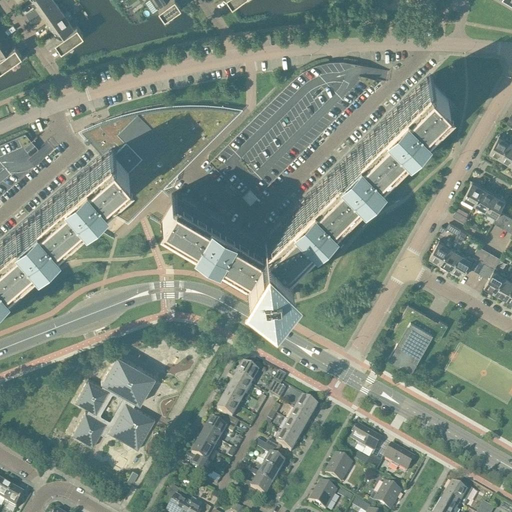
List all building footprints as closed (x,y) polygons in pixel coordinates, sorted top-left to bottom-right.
[(46,0),(35,8),(39,14),(40,14),(41,16),(57,4),(54,0),(46,0)] [(169,0),(151,0),(158,9),(169,0)] [(176,0),(169,0),(158,9),(164,17),(180,5),(176,0)] [(39,14),(34,18),(37,21),(42,17),(46,24),(63,12),(57,4),(41,16),(40,14),(39,14)] [(46,24),(50,30),(51,30),(52,31),(68,20),(63,12),(46,24)] [(50,30),(45,33),(48,37),(53,33),(57,39),(74,28),(73,27),(68,20),(52,31),(51,30),(50,30)] [(57,39),(54,41),(60,50),(82,34),(76,25),(73,27),(74,28),(57,39)] [(0,32),(0,44),(7,40),(8,42),(13,38),(11,34),(5,38),(1,32),(0,32)] [(12,47),(8,42),(7,40),(0,44),(0,55),(12,48),(12,47)] [(15,45),(12,47),(12,48),(0,55),(0,68),(21,54),(15,45)] [(387,77),(388,70),(343,61),(329,61),(315,64),(302,70),(291,79),(209,160),(250,202),(378,79),(386,81),(387,77)] [(290,263),(295,268),(295,267),(294,266),(298,262),(298,261),(305,255),(306,255),(305,254),(309,251),(310,250),(316,243),(317,244),(317,243),(321,239),(328,232),(329,232),(328,232),(332,228),(333,228),(333,227),(339,221),(340,221),(340,220),(344,216),(344,217),(345,216),(344,216),(351,209),(351,210),(352,209),(351,209),(355,205),(356,205),(363,198),(364,198),(363,197),(367,193),(367,194),(368,193),(374,186),(375,187),(375,186),(379,182),(386,175),(387,175),(386,174),(390,171),(391,171),(391,170),(397,164),(398,164),(398,163),(402,159),(402,160),(402,159),(409,152),(410,152),(409,152),(413,148),(414,148),(414,147),(420,141),(421,141),(421,140),(425,137),(426,136),(425,136),(432,129),(432,130),(433,129),(432,129),(436,125),(437,125),(444,118),(448,114),(449,114),(448,113),(455,107),(456,107),(456,106),(428,77),(427,78),(427,77),(426,78),(427,78),(420,84),(407,96),(408,96),(404,100),(403,100),(403,101),(397,107),(384,119),(385,119),(381,123),(381,122),(380,123),(380,124),(374,130),(373,129),(361,141),(362,142),(357,146),(356,146),(357,147),(351,153),(350,152),(338,164),(339,165),(334,169),(333,169),(334,170),(328,176),(327,175),(321,181),(315,187),(315,188),(311,192),(310,192),(310,193),(304,198),(292,210),(288,214),(287,214),(288,215),(281,221),(269,233),(266,236),(265,236),(264,237),(269,242),(289,263),(290,263)] [(84,130),(81,131),(96,147),(96,148),(101,153),(101,154),(103,156),(111,150),(128,170),(133,175),(136,179),(104,206),(105,206),(105,207),(106,207),(115,212),(115,213),(125,218),(124,218),(125,219),(125,218),(127,220),(128,219),(129,218),(130,218),(130,217),(133,214),(137,210),(138,210),(139,208),(145,202),(145,203),(145,202),(149,198),(153,195),(153,194),(160,187),(161,187),(161,186),(165,183),(172,175),(176,172),(177,171),(178,169),(184,164),(185,163),(184,163),(188,160),(192,156),(192,155),(199,148),(200,148),(207,141),(208,140),(215,133),(216,132),(219,129),(223,125),(224,125),(223,124),(227,121),(231,117),(233,115),(238,110),(222,107),(221,107),(213,107),(205,106),(204,106),(197,106),(190,106),(190,105),(189,105),(189,106),(182,106),(175,106),(174,106),(167,107),(161,108),(161,107),(160,108),(153,109),(147,110),(146,110),(140,111),(134,112),(133,112),(133,113),(128,114),(122,116),(122,115),(121,116),(116,118),(110,119),(109,120),(104,122),(99,124),(99,123),(98,124),(88,128),(87,128),(84,130)] [(0,194),(55,147),(48,139),(38,148),(25,132),(1,142),(0,142),(0,194)] [(511,142),(511,141),(506,138),(505,139),(499,135),(490,151),(501,158),(511,142)] [(511,142),(501,158),(511,164),(511,142)] [(0,296),(1,296),(0,296),(5,292),(13,285),(17,281),(18,281),(25,275),(26,275),(25,274),(29,271),(30,271),(30,270),(37,264),(38,264),(38,263),(42,260),(43,260),(43,259),(50,253),(52,251),(54,249),(55,249),(58,246),(62,243),(63,243),(62,242),(65,240),(67,239),(67,238),(70,235),(74,232),(74,233),(75,232),(74,232),(76,230),(78,228),(79,229),(79,228),(82,225),(86,222),(87,222),(86,221),(89,220),(91,218),(91,217),(95,214),(98,211),(99,212),(99,211),(103,207),(103,208),(104,207),(103,207),(104,206),(136,179),(133,175),(128,170),(111,150),(103,156),(101,154),(88,166),(89,166),(90,167),(78,177),(77,176),(64,187),(65,189),(54,199),(53,197),(52,197),(39,208),(40,208),(41,210),(29,220),(28,218),(15,229),(15,230),(16,231),(4,241),(3,240),(3,239),(0,241),(0,296)] [(474,206),(484,188),(472,182),(462,199),(468,202),(468,201),(474,204),(473,205),(474,206)] [(485,212),(495,195),(484,188),(474,206),(479,209),(479,207),(485,210),(484,212),(485,212)] [(159,222),(244,271),(246,268),(247,268),(260,246),(255,243),(256,241),(252,239),(253,238),(238,230),(237,230),(233,228),(233,227),(232,226),(232,227),(224,223),(225,222),(210,213),(209,214),(205,211),(205,210),(204,210),(204,211),(196,206),(196,205),(182,197),(181,197),(177,195),(177,194),(176,194),(159,222)] [(495,195),(485,212),(490,215),(490,214),(496,217),(500,211),(506,201),(495,195)] [(467,217),(456,210),(453,216),(464,222),(467,217)] [(499,225),(505,214),(500,211),(496,217),(493,222),(499,225)] [(505,214),(499,225),(504,228),(510,217),(505,214)] [(471,220),(469,225),(475,228),(478,224),(471,220)] [(446,228),(457,234),(458,234),(460,229),(449,223),(446,228)] [(294,268),(295,268),(290,263),(289,263),(269,242),(264,237),(264,238),(262,240),(256,241),(255,243),(260,246),(247,268),(246,268),(244,271),(245,272),(244,274),(248,276),(248,277),(263,286),(263,285),(270,292),(271,290),(274,291),(278,284),(280,283),(279,283),(290,272),(290,273),(291,271),(294,268)] [(441,263),(451,246),(446,243),(445,244),(439,240),(430,256),(441,263)] [(452,269),(462,252),(457,249),(456,250),(450,247),(451,246),(441,263),(452,269)] [(480,246),(474,256),(479,260),(485,249),(480,246)] [(479,260),(484,263),(490,252),(485,249),(479,260)] [(462,252),(452,269),(463,276),(468,267),(473,258),(468,255),(467,257),(461,253),(462,252)] [(490,252),(484,263),(489,266),(495,255),(490,252)] [(489,266),(495,269),(501,258),(495,255),(489,266)] [(473,270),(479,260),(474,256),(473,258),(468,267),(473,270)] [(484,263),(479,260),(473,270),(478,273),(484,263)] [(489,266),(484,263),(478,273),(484,276),(489,266)] [(505,276),(506,275),(501,272),(500,273),(494,270),(495,269),(489,266),(484,276),(489,279),(485,286),(496,292),(505,276)] [(507,298),(511,289),(511,278),(511,279),(505,276),(496,292),(507,298)] [(397,341),(388,357),(410,370),(430,336),(438,341),(447,324),(439,319),(438,321),(408,304),(389,336),(397,341)] [(208,339),(202,350),(203,350),(207,353),(213,342),(208,339)] [(88,409),(90,411),(89,413),(87,412),(85,411),(71,434),(93,446),(100,433),(103,428),(108,431),(108,432),(137,449),(155,419),(132,406),(130,405),(133,399),(135,401),(139,403),(155,375),(116,353),(100,381),(104,382),(106,384),(104,388),(101,386),(88,378),(74,401),(88,409)] [(255,359),(250,356),(245,363),(251,366),(255,359)] [(257,373),(243,365),(236,377),(251,385),(257,373)] [(251,385),(236,377),(229,388),(244,397),(251,385)] [(274,383),(271,387),(267,394),(268,395),(273,398),(280,386),(274,383)] [(279,401),(285,389),(280,386),(273,398),(279,401)] [(244,397),(229,388),(223,399),(238,408),(244,397)] [(257,404),(261,406),(266,399),(261,396),(257,404)] [(223,422),(235,429),(239,423),(232,419),(238,408),(223,399),(217,410),(226,416),(223,422)] [(316,407),(302,399),(295,411),(310,419),(316,407)] [(253,411),(257,413),(261,406),(257,404),(253,411)] [(280,407),(275,404),(271,412),(275,415),(276,414),(279,415),(280,413),(277,412),(280,407)] [(310,419),(295,411),(288,422),(303,430),(310,419)] [(267,419),(272,421),(275,415),(271,412),(267,419)] [(235,429),(223,422),(220,426),(210,421),(204,433),(219,442),(226,430),(232,433),(235,429)] [(303,430),(288,422),(282,433),(296,442),(303,430)] [(350,440),(358,444),(357,446),(364,450),(365,448),(373,453),(381,439),(358,426),(350,440)] [(219,442),(204,433),(197,444),(213,453),(219,442)] [(296,442),(282,433),(276,444),(269,440),(265,446),(278,453),(281,447),(290,453),(296,442)] [(191,455),(194,457),(192,460),(190,464),(208,475),(212,467),(210,465),(216,455),(213,453),(197,444),(191,455)] [(398,467),(406,472),(414,458),(391,445),(383,459),(391,463),(390,465),(397,469),(398,467)] [(278,453),(265,446),(262,451),(269,455),(265,462),(257,459),(256,462),(262,466),(262,467),(263,467),(263,466),(278,475),(284,463),(275,458),(278,453)] [(231,448),(227,455),(232,458),(236,450),(231,448)] [(342,483),(352,464),(335,455),(324,473),(342,483)] [(245,456),(242,462),(247,465),(250,459),(245,456)] [(370,469),(376,459),(371,456),(365,466),(370,469)] [(376,459),(370,469),(375,472),(381,462),(376,459)] [(263,467),(262,467),(258,473),(251,470),(249,474),(256,477),(255,478),(256,479),(256,478),(271,487),(278,475),(263,466),(263,467)] [(132,470),(126,481),(131,484),(137,473),(132,470)] [(256,479),(255,478),(252,484),(244,482),(240,490),(252,497),(255,492),(265,497),(271,487),(256,478),(256,479)] [(0,501),(4,503),(12,489),(1,482),(0,483),(0,501)] [(326,510),(337,492),(319,482),(309,500),(326,510)] [(400,492),(383,482),(376,495),(373,494),(370,499),(375,502),(390,511),(400,492)] [(460,505),(464,507),(473,491),(460,484),(459,484),(460,484),(457,488),(451,484),(444,496),(460,505)] [(183,511),(188,504),(175,497),(179,491),(172,487),(166,499),(172,502),(166,511),(183,511)] [(12,489),(4,503),(15,510),(23,495),(12,489)] [(438,507),(446,511),(455,511),(460,505),(444,496),(438,507)] [(355,499),(352,506),(360,510),(362,511),(366,511),(368,510),(370,507),(355,499)] [(476,511),(484,511),(488,505),(482,502),(476,511)]
